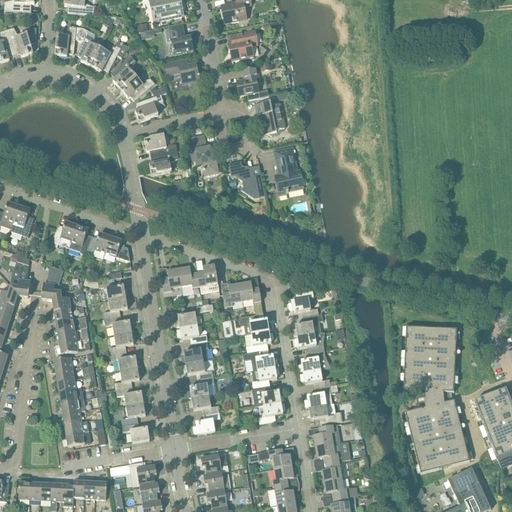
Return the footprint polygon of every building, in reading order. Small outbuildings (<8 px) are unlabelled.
[(4,3),(4,13),(31,14),(31,6),(34,6),(34,0),(14,0),(14,1),(4,3)] [(64,0),(64,8),(67,8),(67,16),(87,17),(94,17),(94,8),(85,5),(85,0),(64,0)] [(182,10),(184,9),(182,0),(177,0),(178,0),(165,3),(163,0),(148,0),(154,24),(183,18),(182,10)] [(235,0),(236,4),(221,7),(224,26),(246,21),(244,9),(251,7),(249,0),(235,0)] [(190,39),(185,40),(182,27),(165,31),(167,44),(172,43),(174,56),(193,53),(190,39)] [(65,37),(57,37),(55,57),(67,58),(67,55),(74,56),(75,41),(79,42),(83,30),(69,28),(65,37)] [(13,29),(7,31),(14,57),(20,55),(21,58),(29,56),(33,55),(32,53),(30,46),(36,45),(36,30),(28,30),(27,35),(19,38),(13,29)] [(82,60),(80,62),(91,68),(92,67),(100,50),(93,46),(95,36),(83,30),(79,42),(83,44),(76,57),(82,60)] [(0,64),(2,64),(9,62),(8,59),(14,57),(7,31),(0,33),(0,36),(0,43),(0,64)] [(255,33),(230,38),(232,45),(228,45),(232,63),(253,59),(251,48),(257,47),(255,33)] [(92,67),(91,68),(101,73),(103,71),(109,74),(117,58),(121,61),(129,51),(117,44),(108,54),(100,50),(92,67)] [(113,82),(118,88),(120,91),(136,78),(130,72),(136,63),(131,58),(110,75),(115,80),(113,82)] [(187,61),(166,66),(168,77),(180,74),(182,86),(199,83),(198,78),(199,77),(199,76),(198,76),(196,66),(188,67),(187,61)] [(245,81),(236,83),(239,98),(247,96),(248,102),(260,100),(260,99),(259,99),(258,94),(259,94),(257,87),(260,86),(258,79),(256,69),(243,72),(245,81)] [(136,78),(120,91),(128,100),(130,98),(134,103),(155,86),(150,80),(141,84),(136,78)] [(139,124),(140,123),(158,117),(155,109),(164,103),(161,97),(167,95),(164,87),(152,94),(154,99),(136,105),(138,111),(135,112),(139,124)] [(260,117),(261,120),(264,137),(268,136),(269,137),(271,137),(272,135),(277,134),(276,132),(285,130),(280,105),(271,107),(270,103),(255,106),(257,117),(260,117)] [(164,137),(146,141),(144,141),(146,153),(149,153),(151,159),(177,153),(176,146),(166,145),(164,137)] [(203,138),(189,141),(193,163),(197,162),(198,167),(203,166),(205,177),(218,174),(214,155),(211,155),(209,149),(206,150),(203,138)] [(297,173),(292,150),(274,153),(278,177),(275,178),(279,198),(287,197),(286,194),(303,191),(299,173),(297,173)] [(186,151),(179,153),(181,162),(183,163),(188,162),(186,151)] [(149,165),(151,173),(151,177),(171,173),(170,165),(179,160),(177,153),(151,159),(152,165),(149,165)] [(265,198),(260,169),(249,171),(242,167),(241,163),(228,166),(231,178),(234,178),(242,183),(243,189),(241,192),(254,201),(265,198)] [(4,214),(0,212),(0,227),(11,231),(19,208),(8,204),(4,214)] [(27,222),(30,211),(19,208),(11,231),(10,233),(28,239),(33,224),(27,222)] [(53,243),(51,247),(57,249),(58,246),(69,250),(77,227),(66,223),(64,229),(62,234),(57,232),(53,243)] [(77,227),(69,250),(80,254),(86,257),(90,243),(85,241),(86,236),(88,231),(77,227)] [(90,243),(86,257),(92,259),(94,251),(105,255),(111,239),(99,235),(96,245),(90,243)] [(111,239),(105,255),(116,259),(130,264),(128,250),(120,247),(122,242),(111,239)] [(11,278),(10,287),(11,288),(17,298),(28,299),(31,283),(27,282),(28,274),(29,267),(18,264),(17,263),(13,273),(11,278)] [(43,284),(41,301),(52,302),(60,294),(59,286),(62,279),(64,273),(62,272),(49,268),(51,269),(49,274),(48,275),(48,280),(47,285),(43,284)] [(204,274),(197,275),(200,289),(218,286),(215,268),(203,270),(204,274)] [(190,269),(178,271),(181,289),(182,293),(192,291),(192,290),(200,289),(197,275),(191,276),(190,269)] [(168,280),(161,281),(164,295),(171,293),(171,297),(182,295),(182,293),(181,289),(178,271),(167,273),(168,280)] [(114,280),(122,279),(121,273),(108,275),(109,281),(114,280)] [(108,302),(126,299),(125,298),(128,297),(127,291),(124,291),(124,288),(115,289),(114,280),(109,281),(98,283),(99,289),(104,288),(104,291),(106,291),(108,302)] [(263,316),(259,290),(252,291),(251,284),(239,286),(242,304),(253,302),(255,317),(258,316),(263,316)] [(229,295),(222,296),(225,309),(232,308),(232,305),(242,304),(239,286),(228,288),(229,295)] [(0,303),(14,308),(17,298),(11,288),(9,295),(1,292),(0,296),(0,303)] [(291,305),(289,305),(290,312),(292,311),(293,315),(299,314),(303,313),(306,313),(307,319),(319,317),(318,311),(311,312),(309,302),(323,300),(322,292),(312,293),(296,296),(297,302),(291,303),(291,305)] [(60,294),(52,302),(54,313),(71,310),(69,299),(61,301),(60,294)] [(126,299),(108,302),(110,314),(128,311),(127,307),(130,307),(129,300),(126,301),(126,299)] [(0,303),(0,315),(11,319),(14,308),(0,303)] [(196,309),(197,315),(213,313),(212,306),(209,306),(203,308),(196,309)] [(71,310),(54,313),(56,324),(72,321),(71,310)] [(11,319),(0,315),(0,326),(7,329),(11,319)] [(177,329),(179,328),(180,330),(197,327),(195,315),(178,318),(178,322),(176,322),(177,329)] [(259,323),(258,316),(255,317),(239,320),(241,328),(244,328),(246,337),(252,336),(269,333),(269,332),(271,331),(270,325),(268,325),(267,322),(259,323)] [(297,339),(321,335),(319,324),(323,323),(322,317),(319,317),(307,319),(302,320),(303,326),(295,327),(295,331),(293,331),(294,338),(297,337),(297,339)] [(85,319),(79,320),(80,331),(82,331),(87,330),(85,319)] [(57,328),(54,329),(55,334),(58,334),(58,335),(74,332),(72,321),(56,324),(57,328)] [(230,322),(222,323),(225,339),(233,338),(230,322)] [(114,338),(132,335),(131,333),(134,333),(133,326),(130,326),(130,323),(112,326),(114,338)] [(199,338),(197,327),(180,330),(180,331),(177,332),(178,338),(181,338),(181,341),(199,338)] [(404,383),(403,392),(423,393),(424,396),(418,396),(418,402),(424,401),(424,405),(425,409),(405,414),(407,422),(409,422),(412,436),(411,436),(413,445),(414,444),(416,451),(414,451),(418,466),(420,466),(422,474),(420,474),(420,475),(469,463),(469,462),(467,463),(465,454),(467,454),(465,445),(463,439),(461,431),(459,431),(458,425),(460,424),(458,416),(456,417),(454,410),(456,410),(454,402),(452,402),(449,403),(448,394),(451,394),(454,394),(454,386),(452,386),(453,371),(455,371),(455,356),(454,356),(454,349),(456,349),(456,341),(455,341),(455,332),(457,332),(457,331),(406,328),(406,330),(408,330),(408,338),(406,338),(405,354),(407,354),(406,368),(404,368),(404,377),(406,377),(406,383),(404,383)] [(74,332),(58,335),(59,345),(76,342),(74,332)] [(269,335),(269,333),(252,336),(253,348),(271,345),(270,341),(273,341),(272,334),(269,335)] [(308,355),(324,352),(323,346),(325,334),(321,335),(297,339),(297,340),(294,341),(296,347),(298,347),(299,350),(307,349),(308,355)] [(132,335),(114,338),(116,349),(134,346),(133,343),(136,342),(134,336),(132,336),(132,335)] [(76,342),(59,345),(61,356),(78,353),(76,342)] [(184,357),(182,358),(183,364),(185,364),(185,365),(203,362),(209,361),(207,350),(203,350),(201,351),(192,352),(184,354),(184,357)] [(226,350),(219,352),(220,359),(228,358),(226,350)] [(320,371),(331,370),(326,359),(324,352),(308,355),(309,361),(301,363),(301,366),(299,367),(300,373),(302,373),(303,374),(320,371)] [(247,355),(242,356),(243,362),(248,361),(251,361),(252,373),(257,372),(275,369),(275,367),(277,367),(276,360),(274,361),(273,357),(261,359),(260,353),(252,354),(247,355)] [(120,373),(138,370),(137,369),(140,368),(139,362),(136,362),(136,359),(118,361),(120,373)] [(54,362),(56,373),(72,371),(70,360),(54,362)] [(186,367),(183,367),(184,374),(187,373),(187,377),(205,374),(203,362),(185,365),(186,367)] [(252,373),(251,373),(253,384),(252,385),(253,391),(258,390),(257,384),(277,380),(276,377),(279,377),(278,370),(275,370),(275,369),(257,372),(252,373)] [(138,370),(120,373),(122,385),(140,382),(139,378),(141,378),(140,371),(138,372),(138,370)] [(72,371),(56,373),(57,384),(74,381),(72,371)] [(322,383),(320,371),(303,374),(303,376),(300,376),(301,383),(304,382),(305,386),(322,383)] [(57,384),(59,395),(76,392),(74,381),(57,384)] [(190,393),(187,393),(189,400),(191,399),(191,401),(209,398),(216,397),(214,385),(209,386),(207,386),(198,388),(189,389),(190,393)] [(307,402),(305,402),(306,409),(308,408),(309,410),(332,406),(330,395),(337,393),(336,387),(330,388),(325,389),(326,395),(307,398),(307,402)] [(253,391),(252,391),(255,409),(258,408),(263,407),(281,404),(281,403),(283,402),(282,396),(280,396),(279,393),(271,394),(270,388),(258,390),(253,391)] [(59,395),(61,405),(84,401),(82,391),(76,392),(59,395)] [(497,460),(504,458),(511,454),(511,406),(510,401),(506,391),(474,403),(496,461),(497,460)] [(126,409),(144,406),(143,404),(146,404),(145,397),(142,398),(142,394),(124,397),(126,409)] [(192,402),(189,403),(190,409),(193,409),(193,412),(211,409),(209,398),(191,401),(192,402)] [(84,401),(61,405),(63,416),(79,413),(85,412),(84,401)] [(263,407),(258,408),(260,419),(258,420),(259,426),(264,425),(263,419),(265,419),(283,416),(282,412),(285,412),(284,405),(281,406),(281,404),(263,407)] [(144,406),(126,409),(128,420),(145,417),(145,414),(147,413),(146,407),(144,407),(144,406)] [(309,411),(306,412),(307,418),(310,418),(311,421),(319,420),(320,426),(342,422),(341,416),(341,414),(335,415),(335,417),(328,418),(328,415),(333,414),(332,406),(309,410),(309,411)] [(63,416),(65,427),(81,424),(79,413),(63,416)] [(197,437),(215,434),(213,422),(195,425),(196,428),(193,429),(194,435),(197,435),(197,437)] [(65,427),(66,437),(83,434),(89,433),(87,423),(81,424),(65,427)] [(320,436),(313,437),(315,449),(333,446),(340,445),(337,427),(333,427),(319,429),(320,436)] [(132,445),(150,442),(149,440),(152,439),(151,433),(148,433),(147,430),(130,433),(132,445)] [(106,446),(104,431),(97,433),(99,447),(106,446)] [(83,434),(66,437),(68,448),(85,445),(83,434)] [(333,446),(315,449),(317,460),(324,459),(325,465),(338,463),(343,462),(349,461),(348,455),(342,456),(340,445),(333,446)] [(274,471),(292,468),(290,457),(283,458),(282,451),(258,455),(260,463),(272,461),(274,471)] [(215,457),(200,460),(202,469),(205,468),(206,477),(222,474),(221,468),(228,467),(226,455),(219,457),(215,457)] [(326,472),(322,472),(324,484),(341,481),(338,463),(325,465),(326,472)] [(129,467),(109,470),(110,477),(130,474),(132,489),(139,488),(155,485),(154,477),(156,476),(155,467),(146,469),(145,464),(129,467)] [(292,468),(274,471),(276,482),(273,482),(274,489),(288,487),(287,481),(293,480),(292,468)] [(471,470),(447,481),(460,508),(450,511),(487,511),(490,511),(471,470)] [(206,477),(203,477),(205,487),(208,486),(209,495),(225,492),(229,491),(226,473),(222,474),(206,477)] [(341,481),(324,484),(326,495),(333,494),(334,500),(357,496),(356,489),(343,491),(341,481)] [(0,502),(7,504),(9,486),(3,485),(4,482),(0,482),(0,502)] [(74,483),(73,487),(74,487),(73,500),(84,500),(85,484),(74,483)] [(19,501),(30,502),(31,485),(19,484),(19,501)] [(96,484),(85,484),(84,500),(95,501),(96,484)] [(107,485),(96,484),(95,501),(106,501),(107,485)] [(41,485),(31,485),(30,502),(41,502),(41,485)] [(51,503),(52,486),(41,485),(41,502),(51,503)] [(155,485),(139,488),(142,506),(158,503),(156,495),(159,494),(158,485),(155,485)] [(63,486),(52,486),(51,503),(50,511),(56,511),(57,505),(55,505),(55,503),(62,503),(63,486)] [(74,487),(73,487),(63,486),(62,503),(62,508),(73,509),(73,500),(74,487)] [(288,487),(274,489),(277,507),(295,504),(293,493),(289,493),(288,487)] [(422,490),(411,495),(414,500),(424,495),(422,490)] [(120,491),(113,492),(116,510),(123,508),(120,491)] [(209,495),(206,495),(208,504),(211,504),(212,511),(214,511),(228,510),(225,492),(209,495)] [(335,507),(331,507),(331,511),(356,511),(354,497),(357,497),(357,496),(334,500),(335,507)] [(158,503),(142,506),(143,511),(162,511),(161,503),(158,503)]
